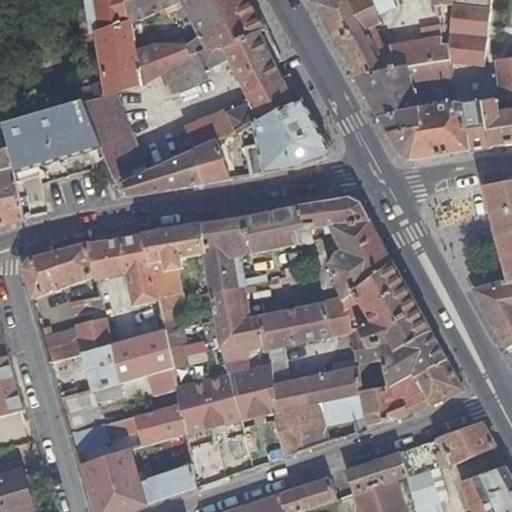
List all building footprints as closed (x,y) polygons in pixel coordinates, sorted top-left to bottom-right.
[(79,0),(75,1),(85,42),(103,39),(102,33),(95,31),(91,4),(99,1),(98,0),(79,0)] [(98,0),(99,1),(91,4),(95,31),(102,33),(103,39),(107,82),(77,91),(81,105),(84,105),(115,95),(140,88),(145,84),(160,74),(222,44),(224,48),(260,35),(265,33),(246,0),(98,0)] [(442,22),(450,23),(451,0),(322,0),(315,4),(332,34),(356,77),(449,58),(450,37),(446,38),(442,22)] [(450,37),(449,58),(482,62),(489,0),(451,0),(450,23),(450,37)] [(189,154),(194,153),(233,136),(256,127),(296,105),(277,68),(260,35),(224,48),(222,44),(160,74),(145,84),(149,90),(161,83),(163,87),(169,85),(174,95),(210,79),(206,71),(230,61),(251,105),(203,124),(181,133),(187,148),(189,154)] [(450,85),(449,58),(356,77),(365,94),(379,118),(417,111),(413,91),(443,86),(450,85)] [(511,60),(497,62),(501,98),(507,97),(511,96),(511,60)] [(444,106),(451,105),(450,85),(443,86),(444,106)] [(101,148),(115,185),(147,172),(115,95),(84,105),(101,148)] [(481,102),(484,115),(490,148),(511,144),(511,96),(507,97),(501,98),(481,102)] [(302,101),(296,105),(256,127),(259,144),(246,147),(250,177),(277,172),(297,169),(323,160),(331,150),(317,127),(302,101)] [(474,116),(484,115),(481,102),(472,103),(474,116)] [(474,116),(472,103),(461,105),(464,118),(474,116)] [(6,149),(13,174),(101,148),(84,105),(81,105),(0,126),(6,149)] [(470,151),(464,118),(461,105),(451,105),(444,106),(421,110),(424,131),(389,136),(395,147),(399,154),(411,160),(470,151)] [(421,110),(417,111),(379,118),(389,136),(424,131),(421,110)] [(474,116),(464,118),(470,151),(482,149),(490,148),(484,115),(474,116)] [(222,158),(237,152),(233,136),(194,153),(206,184),(218,182),(230,180),(222,158)] [(13,222),(25,219),(13,174),(6,149),(0,150),(0,219),(2,226),(13,222)] [(184,157),(147,172),(115,185),(113,186),(116,195),(124,191),(127,197),(163,191),(206,184),(194,153),(189,154),(184,157)] [(511,183),(485,189),(496,234),(508,283),(511,282),(511,183)] [(366,225),(371,223),(365,212),(361,204),(350,198),(202,223),(206,252),(200,253),(202,261),(208,293),(245,288),(240,257),(309,245),(313,242),(312,232),(327,230),(328,237),(336,236),(333,229),(366,225)] [(144,233),(152,272),(173,268),(180,267),(178,259),(192,255),(200,253),(206,252),(202,223),(172,228),(144,233)] [(338,259),(330,272),(342,304),(343,306),(394,266),(382,243),(371,223),(366,225),(333,229),(336,236),(345,257),(338,259)] [(148,303),(158,301),(152,272),(144,233),(112,239),(100,241),(90,243),(97,276),(98,279),(130,272),(137,304),(148,303)] [(31,293),(33,299),(97,276),(90,243),(55,253),(28,260),(24,268),(31,293)] [(200,253),(192,255),(194,263),(202,261),(200,253)] [(375,351),(378,360),(430,333),(411,297),(394,266),(343,306),(342,307),(344,318),(359,306),(367,332),(356,336),(363,355),(375,351)] [(180,306),(173,268),(152,272),(158,301),(160,311),(177,308),(180,306)] [(511,282),(508,283),(474,291),(498,335),(506,350),(511,347),(511,282)] [(208,293),(214,328),(224,362),(247,359),(250,352),(263,349),(263,353),(269,352),(331,341),(326,306),(294,312),(250,319),(248,306),(245,288),(208,293)] [(43,333),(46,341),(53,368),(70,363),(69,359),(83,356),(111,349),(114,349),(113,346),(107,319),(106,313),(102,298),(70,306),(73,320),(84,318),(86,324),(76,326),(77,332),(53,339),(51,331),(43,333)] [(342,304),(326,306),(331,341),(340,340),(348,338),(344,318),(342,307),(343,306),(342,304)] [(160,311),(164,324),(180,321),(177,308),(160,311)] [(180,321),(164,324),(167,334),(175,369),(189,366),(180,321)] [(0,356),(9,354),(0,324),(0,356)] [(436,344),(430,333),(378,360),(389,389),(445,360),(436,344)] [(159,336),(113,346),(114,349),(111,349),(119,383),(150,375),(173,370),(175,369),(167,334),(159,336)] [(348,338),(356,367),(378,360),(375,351),(363,355),(356,336),(348,338)] [(95,398),(121,392),(119,383),(111,349),(83,356),(91,389),(93,389),(95,398)] [(0,356),(0,414),(23,408),(17,384),(9,354),(0,356)] [(452,374),(445,360),(389,389),(386,390),(364,394),(363,398),(368,431),(405,419),(463,393),(452,374)] [(270,362),(249,366),(250,375),(271,371),(270,362)] [(173,370),(150,375),(155,395),(177,390),(173,370)] [(271,371),(250,375),(230,379),(239,423),(265,418),(276,416),(271,388),(273,387),(273,385),(271,371)] [(364,394),(357,371),(304,381),(303,379),(273,385),(273,387),(271,388),(276,416),(282,414),(363,398),(364,394)] [(230,379),(205,385),(215,428),(239,423),(230,379)] [(188,434),(215,428),(205,385),(179,390),(182,405),(188,434)] [(91,389),(75,394),(74,390),(61,394),(62,396),(72,433),(102,426),(95,398),(93,389),(91,389)] [(179,390),(177,390),(155,395),(158,411),(182,405),(179,390)] [(158,411),(136,417),(140,432),(144,446),(176,436),(186,434),(188,434),(182,405),(158,411)] [(276,416),(265,418),(284,459),(300,454),(282,414),(276,416)] [(136,417),(105,425),(110,442),(140,432),(136,417)] [(77,448),(78,453),(110,442),(105,425),(102,426),(72,433),(77,448)] [(439,469),(493,449),(481,426),(455,435),(401,453),(409,478),(439,469)] [(186,434),(176,436),(183,469),(192,465),(186,434)] [(124,511),(145,505),(140,483),(131,449),(81,464),(88,486),(95,511),(124,511)] [(404,479),(409,478),(401,453),(372,462),(344,472),(352,494),(394,480),(403,477),(404,479)] [(218,481),(212,463),(193,469),(197,488),(218,481)] [(183,469),(140,483),(145,505),(170,497),(197,488),(193,469),(192,465),(183,469)] [(0,511),(22,511),(34,509),(22,468),(0,473),(0,511)] [(409,478),(404,479),(414,511),(440,511),(438,503),(447,500),(440,478),(441,475),(441,472),(439,469),(409,478)] [(511,511),(511,482),(504,469),(459,482),(473,511),(511,511)] [(283,511),(297,511),(335,500),(331,476),(305,485),(278,494),(283,511)] [(404,511),(394,480),(352,494),(357,511),(404,511)] [(283,511),(278,494),(231,510),(223,511),(283,511)]
